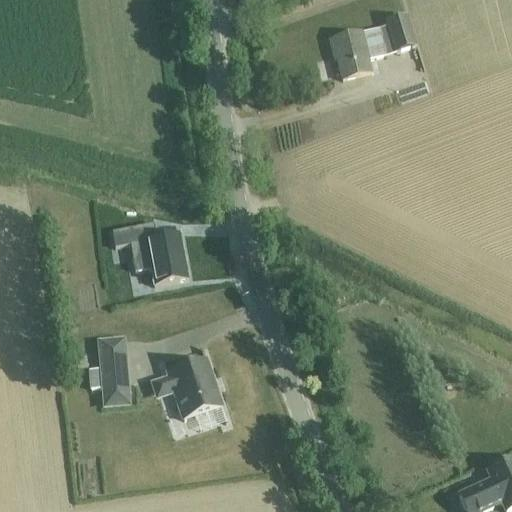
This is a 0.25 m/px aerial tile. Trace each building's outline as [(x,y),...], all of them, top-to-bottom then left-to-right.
[(407,24),(387,30),(396,58),(416,52),(407,24)] [(335,55),(341,84),(369,78),(366,64),(386,60),(380,34),(360,38),(360,37),(329,45),(331,56),(335,55)] [(187,285),(179,240),(156,244),(153,229),(111,236),(114,252),(129,250),(134,277),(150,274),(153,291),(187,285)] [(128,397),(123,344),(99,346),(102,372),(90,373),(91,393),(103,392),(104,399),(128,397)] [(211,382),(212,381),(206,363),(168,375),(170,383),(160,386),(164,399),(174,395),(184,424),(186,423),(185,420),(204,413),(205,417),(222,412),(216,395),(211,382)] [(492,485),(459,500),(464,511),(490,511),(502,507),(504,511),(511,511),(511,463),(487,475),(492,485)]
